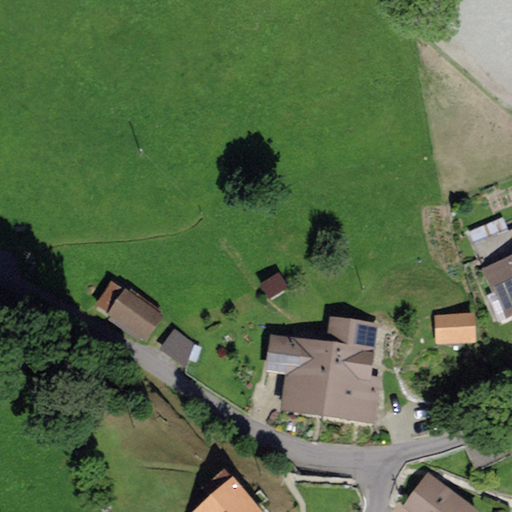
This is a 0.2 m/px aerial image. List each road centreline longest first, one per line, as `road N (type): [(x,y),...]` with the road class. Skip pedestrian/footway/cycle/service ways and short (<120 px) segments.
road 1 (unclassified): [(0,273),(246,429),(312,452),(382,459)]
road 2 (residential): [(382,459),(428,449),(511,412)]
